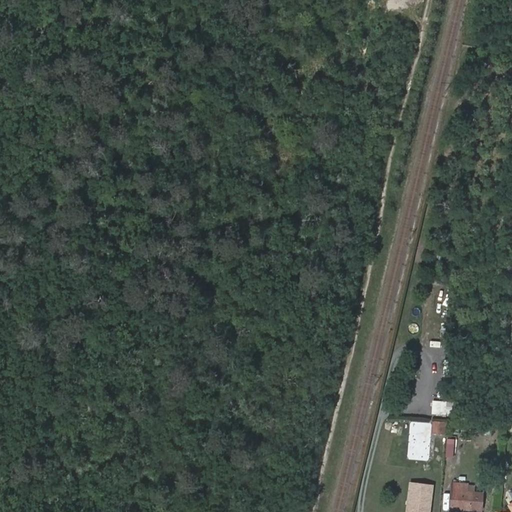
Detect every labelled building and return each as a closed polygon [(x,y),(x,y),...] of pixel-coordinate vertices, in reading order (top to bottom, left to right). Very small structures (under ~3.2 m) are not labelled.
[(409,310),(418,312),(419,304),(410,303),(409,310)] [(431,414),(446,415),(447,401),(432,400),(431,414)] [(431,420),(430,434),(446,435),(447,421),(431,420)] [(435,460),(436,452),(412,450),(412,458),(435,460)] [(473,495),(473,491),(468,491),(468,485),(468,483),(452,482),(451,508),(464,509),(482,510),(483,495),(473,495)] [(431,511),(434,486),(409,483),(405,511),(431,511)]
